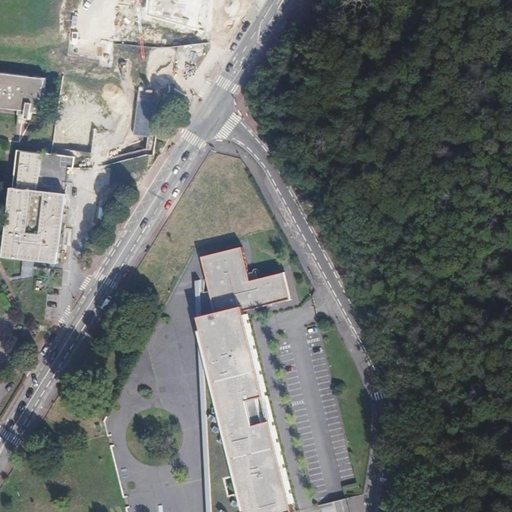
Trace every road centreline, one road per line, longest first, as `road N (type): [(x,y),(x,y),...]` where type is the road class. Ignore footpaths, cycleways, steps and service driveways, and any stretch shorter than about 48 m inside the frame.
road 1 (unclassified): [(210,113),(263,155),(376,364),(392,419),(382,511)]
road 2 (tertiary): [(73,329),(210,113)]
road 3 (unknown): [(105,0),(84,175)]
road 4 (unclassified): [(73,329),(68,308),(84,175)]
road 5 (tertiary): [(210,113),(281,0)]
road 6 (track): [(511,424),(411,390),(385,394)]
road 7 (tertiary): [(9,437),(73,329)]
